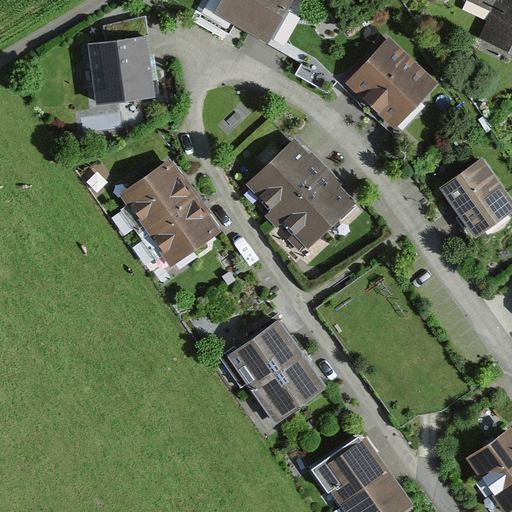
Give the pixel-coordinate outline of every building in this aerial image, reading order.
[(222,0),(219,6),(268,33),(286,0),(222,0)] [(468,0),(464,8),(487,19),(495,0),(468,0)] [(511,0),(503,0),(484,41),(511,54),(511,0)] [(91,43),(96,102),(158,97),(153,38),(91,43)] [(352,83),(396,127),(438,84),(393,42),(352,83)] [(279,219),(329,174),(316,159),(299,141),(249,186),(279,219)] [(439,183),(475,234),(511,207),(511,195),(482,153),(439,183)] [(152,231),(199,197),(186,180),(173,162),(127,196),(152,231)] [(329,174),(279,219),(309,252),(359,207),(343,189),(329,174)] [(199,197),(152,231),(178,265),(224,231),(214,216),(199,197)] [(253,385),(304,351),(291,333),(279,315),(228,349),(253,385)] [(304,351),(253,385),(275,418),(326,383),(316,369),(304,351)] [(341,501),(389,466),(377,449),(364,431),(315,466),(341,501)] [(511,511),(511,436),(473,462),(505,511),(511,511)] [(389,466),(341,501),(348,511),(396,511),(414,500),(404,486),(389,466)]
